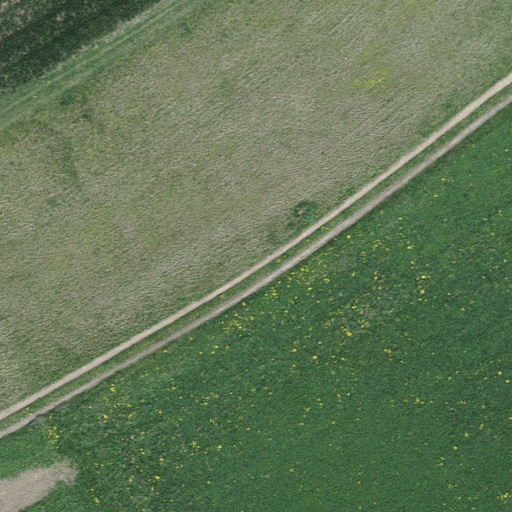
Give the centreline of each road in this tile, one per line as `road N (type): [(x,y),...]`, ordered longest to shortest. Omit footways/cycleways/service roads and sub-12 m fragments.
road 1 (track): [(511,88),(292,255),(0,424)]
road 2 (track): [(0,133),(202,0)]
